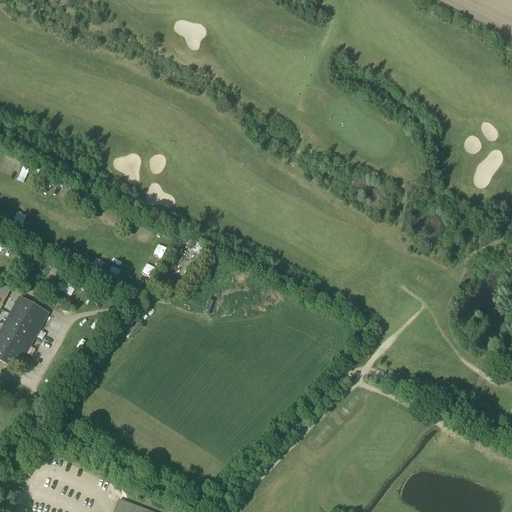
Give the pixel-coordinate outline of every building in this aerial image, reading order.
[(24,179),(32,182),(35,175),(28,171),(24,179)] [(100,207),(96,216),(105,220),(109,212),(100,207)] [(133,239),(142,242),(146,229),(137,227),(133,239)] [(162,282),(177,288),(186,266),(171,260),(162,282)] [(113,280),(118,271),(114,268),(108,278),(113,280)] [(19,298),(10,314),(0,332),(0,341),(12,349),(25,356),(48,315),(19,298)] [(0,341),(0,361),(3,364),(12,349),(0,341)] [(12,349),(3,364),(17,371),(25,356),(12,349)] [(114,511),(146,511),(143,511),(118,502),(114,511)]
